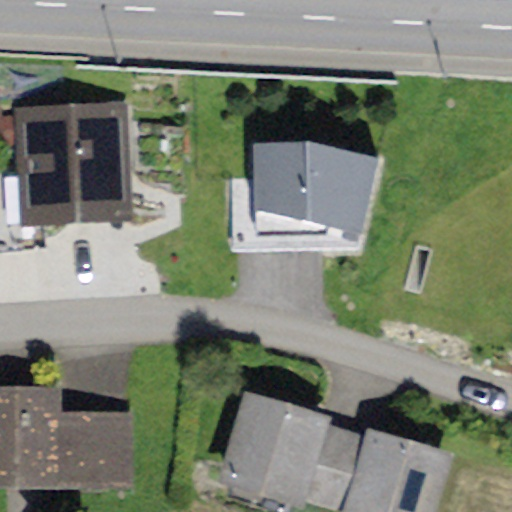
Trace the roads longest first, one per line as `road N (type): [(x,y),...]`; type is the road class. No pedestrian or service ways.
road 1 (residential): [(511,404),(235,322),(0,322)]
road 2 (primary): [(0,5),(511,34)]
